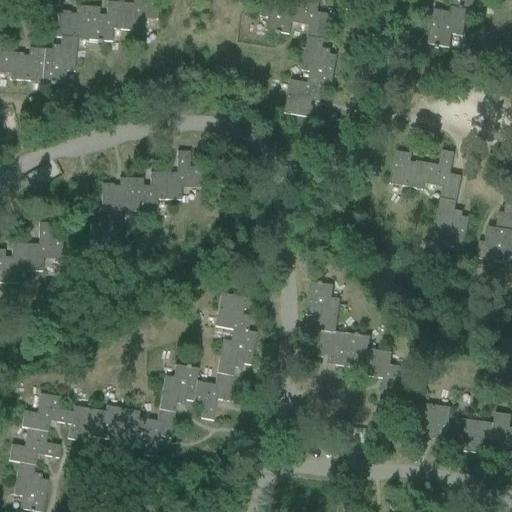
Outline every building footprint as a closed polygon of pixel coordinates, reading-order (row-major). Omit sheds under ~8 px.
[(132,0),(132,6),(122,5),(120,32),(135,33),(136,21),(156,22),(158,1),(145,1),(145,0),(132,0)] [(288,38),(290,25),(294,5),(286,4),(286,0),(262,0),(259,20),(267,21),(265,34),(276,36),(276,37),(279,38),(280,36),(288,38)] [(294,5),(290,25),(309,29),(307,41),(323,44),(328,18),(317,16),(319,0),(306,0),(305,7),(294,5)] [(485,0),(450,0),(449,9),(466,13),(466,14),(470,14),(472,0),(476,0),(485,2),(485,0)] [(120,32),(122,5),(106,4),(105,10),(90,9),(87,42),(96,43),(96,45),(100,45),(100,43),(111,44),(112,31),(120,32)] [(87,42),(90,9),(74,8),(73,16),(69,16),(69,14),(57,13),(55,40),(59,40),(76,42),(87,42)] [(466,13),(449,9),(448,15),(431,12),(425,48),(433,49),(433,50),(437,51),(437,50),(446,52),(449,37),(461,39),(466,14),(466,13)] [(76,42),(59,40),(59,47),(51,46),(51,52),(43,52),(40,85),(49,85),(49,87),(53,87),(53,86),(64,87),(65,74),(73,74),(76,42)] [(323,44),(307,41),(301,74),(309,75),(307,87),(322,89),(322,90),(330,92),(336,59),(328,58),(329,52),(322,50),(323,44)] [(40,85),(43,52),(27,50),(26,58),(22,58),(22,56),(10,55),(8,76),(8,82),(40,85)] [(0,75),(8,76),(10,55),(0,54),(0,75)] [(319,106),(322,90),(322,89),(307,87),(289,83),(283,117),(310,121),(312,110),(310,109),(311,105),(319,106)] [(438,168),(426,166),(422,186),(441,190),(439,202),(455,205),(460,178),(454,177),(457,164),(452,163),(453,155),(440,153),(438,168)] [(175,176),(164,176),(163,203),(180,203),(180,190),(200,191),(200,170),(188,170),(188,155),(176,154),(175,176)] [(426,166),(414,164),(414,165),(409,165),(411,157),(394,154),(388,186),(421,193),(422,186),(426,166)] [(163,203),(164,176),(149,175),(149,182),(133,181),(132,214),(141,215),(141,216),(145,217),(145,215),(156,215),(156,202),(163,203)] [(132,214),(133,181),(117,181),(117,189),(112,189),(112,187),(101,187),(100,214),(104,214),(121,214),(132,214)] [(497,215),(494,232),(511,234),(511,200),(506,200),(503,216),(497,215)] [(454,211),(455,205),(439,202),(433,234),(441,236),(439,249),(449,251),(449,252),(453,253),(453,251),(462,253),(468,220),(460,219),(461,213),(454,211)] [(120,247),(121,214),(104,214),(104,220),(97,220),(97,226),(89,226),(88,259),(96,259),(96,261),(100,261),(100,259),(111,260),(111,247),(120,247)] [(37,225),(37,233),(37,247),(26,247),(25,274),(41,274),(42,262),(62,262),(62,241),(50,241),(50,226),(37,225)] [(511,234),(494,232),(485,230),(482,247),(476,246),(473,264),(500,268),(502,255),(511,256),(511,234)] [(25,274),(26,247),(10,246),(10,253),(0,252),(0,285),(2,286),(2,288),(6,288),(6,286),(17,286),(18,273),(25,274)] [(319,326),(318,332),(334,335),(339,302),(331,301),(333,288),(322,287),(322,285),(318,285),(318,286),(310,285),(305,318),(313,319),(312,325),(319,326)] [(214,329),(232,332),(246,335),(247,334),(249,318),(242,317),(242,312),(244,312),(246,300),(220,296),(214,329)] [(221,342),(216,375),(232,377),(233,371),(240,372),(241,366),(249,368),(255,335),(247,334),(246,335),(232,332),(230,344),(221,342)] [(325,367),(341,369),(346,336),(334,335),(318,332),(314,332),(310,358),(322,360),(322,358),(326,359),(325,367)] [(370,380),(374,354),(367,352),(369,340),(358,338),(358,337),(354,336),(354,338),(346,336),(341,369),(356,371),(355,378),(370,380)] [(390,356),(374,354),(370,380),(376,381),(374,395),(379,395),(378,403),(391,405),(393,390),(405,392),(408,371),(389,368),(390,356)] [(164,378),(158,411),(174,414),(175,407),(183,409),(184,403),(192,404),(195,384),(197,371),(189,370),(189,368),(185,367),(185,369),(174,367),(172,380),(164,378)] [(227,404),(232,377),(216,375),(214,387),(195,384),(192,404),(203,406),(200,421),(213,423),(217,402),(227,404)] [(49,424),(69,427),(71,415),(57,412),(59,400),(39,396),(36,416),(23,414),(20,430),(26,431),(47,434),(49,424)] [(445,443),(447,428),(450,410),(417,406),(413,432),(425,434),(425,432),(430,433),(428,441),(444,443),(445,443)] [(104,414),(100,441),(116,444),(118,436),(122,437),(122,438),(134,440),(137,420),(138,414),(105,408),(104,414)] [(71,415),(69,427),(67,441),(83,444),(85,436),(89,437),(89,439),(100,441),(104,414),(72,409),(71,415)] [(170,440),(174,414),(158,411),(156,423),(137,420),(134,440),(145,442),(142,457),(155,459),(159,438),(170,440)] [(494,416),(492,426),(490,443),(495,443),(494,457),(499,458),(498,465),(510,467),(511,456),(511,431),(508,431),(510,418),(494,416)] [(490,443),(492,426),(460,422),(459,430),(447,428),(445,443),(444,443),(443,451),(476,456),(477,448),(483,449),(484,442),(490,443)] [(45,446),(47,434),(26,431),(23,449),(11,447),(8,463),(18,465),(34,468),(36,457),(57,461),(60,448),(45,446)] [(34,468),(18,465),(12,497),(21,499),(18,511),(21,511),(42,511),(47,483),(39,481),(40,475),(33,474),(34,468)]
